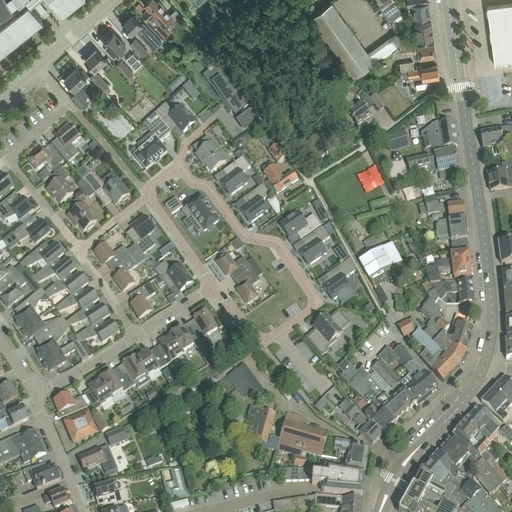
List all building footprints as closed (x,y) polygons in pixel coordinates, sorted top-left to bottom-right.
[(0,0),(0,52),(2,51),(1,50),(0,48),(0,47),(10,40),(12,42),(11,42),(12,43),(25,32),(24,32),(23,30),(33,21),(35,24),(42,19),(30,4),(32,2),(38,9),(39,9),(38,9),(42,6),(43,6),(38,0),(51,0),(62,13),(77,0),(0,0)] [(173,18),(164,9),(165,8),(158,0),(156,2),(154,0),(148,0),(144,4),(148,9),(142,14),(148,20),(146,21),(163,39),(169,33),(163,27),(173,18)] [(374,0),(377,5),(378,5),(382,11),(395,3),(395,2),(394,2),(392,0),(374,0)] [(414,19),(420,18),(430,17),(428,2),(427,3),(426,0),(407,0),(408,7),(412,7),(414,19)] [(225,1),(220,6),(225,11),(223,13),(225,15),(232,8),(225,1)] [(354,77),(375,63),(390,51),(384,41),(367,52),(331,3),(311,18),(354,77)] [(395,3),(382,11),(388,21),(401,12),(395,3)] [(511,3),(496,5),(487,6),(488,16),(490,29),(491,29),(492,42),(491,42),(493,55),(494,65),(504,64),(511,62),(511,3)] [(136,30),(154,49),(162,42),(144,22),(141,25),(139,23),(132,15),(122,24),(131,34),(136,30)] [(417,41),(424,40),(434,39),(431,22),(415,25),(417,41)] [(103,42),(110,50),(118,59),(123,55),(119,50),(125,45),(120,40),(114,32),(103,42)] [(395,36),(394,37),(392,34),(384,41),(390,51),(397,47),(397,46),(395,36)] [(397,49),(407,43),(405,34),(395,36),(397,46),(397,47),(397,49)] [(140,56),(146,51),(147,50),(136,38),(130,44),(140,56)] [(407,43),(397,49),(393,52),(394,58),(408,55),(407,53),(418,51),(419,58),(435,55),(436,55),(434,43),(433,43),(424,44),(414,46),(413,42),(407,43)] [(84,59),(91,67),(94,70),(100,64),(107,72),(113,67),(102,56),(95,49),(84,59)] [(116,64),(127,77),(133,72),(121,60),(116,64)] [(413,61),(400,63),(401,71),(402,71),(414,69),(413,61)] [(208,72),(202,76),(210,86),(213,84),(221,94),(217,97),(230,114),(232,112),(234,115),(233,115),(235,117),(240,113),(243,111),(243,110),(248,106),(217,65),(211,70),(211,69),(207,71),(208,72)] [(414,69),(402,71),(403,78),(409,77),(411,77),(422,75),(422,80),(439,78),(437,65),(436,66),(414,69)] [(83,108),(88,103),(83,99),(88,94),(79,84),(86,79),(85,77),(88,74),(83,69),(80,72),(76,67),(64,78),(77,92),(72,96),(83,108)] [(89,77),(94,81),(102,90),(106,94),(110,91),(106,86),(108,85),(100,76),(96,71),(89,77)] [(402,75),(394,81),(398,86),(403,85),(402,75)] [(334,95),(351,118),(357,126),(371,117),(361,103),(355,107),(342,90),(334,95)] [(365,94),(364,95),(361,92),(358,94),(358,95),(368,109),(373,105),(365,94)] [(370,98),(373,103),(379,111),(384,107),(379,99),(375,94),(374,95),(370,98)] [(106,95),(102,99),(106,103),(111,100),(106,95)] [(109,105),(101,113),(103,115),(111,108),(117,114),(121,110),(112,102),(109,105)] [(165,104),(155,113),(171,132),(177,127),(182,134),(194,123),(181,107),(173,114),(165,104)] [(250,109),(245,113),(253,124),(258,120),(250,109)] [(155,113),(142,124),(143,125),(151,134),(143,140),(147,145),(133,156),(145,171),(167,153),(159,143),(163,140),(171,133),(155,114),(155,113)] [(111,125),(122,125),(122,116),(111,116),(111,125)] [(454,147),(457,147),(453,122),(437,124),(439,137),(431,139),(430,134),(425,135),(426,137),(422,138),(426,157),(454,150),(454,147)] [(69,143),(77,136),(73,131),(68,125),(54,137),(57,140),(51,144),(57,152),(67,164),(79,154),(69,143)] [(504,154),(504,149),(503,146),(511,144),(511,130),(511,127),(479,133),(483,150),(491,148),(492,151),(493,156),(504,154)] [(325,131),(307,144),(318,161),(322,158),(337,148),(331,140),(327,134),(325,131)] [(265,132),(258,137),(264,146),(265,145),(269,151),(268,152),(277,164),(286,158),(272,139),(271,140),(265,132)] [(385,138),(390,153),(409,147),(407,142),(404,132),(385,138)] [(211,143),(207,137),(192,148),(196,154),(195,155),(200,162),(202,161),(211,173),(225,163),(216,150),(218,149),(213,142),(211,143)] [(121,148),(126,154),(140,145),(136,138),(121,148)] [(94,143),(89,148),(93,151),(96,155),(101,151),(100,150),(94,143)] [(54,174),(61,169),(58,166),(63,162),(50,146),(43,151),(41,149),(27,160),(36,170),(43,164),(45,163),(54,174)] [(457,169),(454,150),(426,157),(406,162),(410,174),(418,173),(417,170),(426,168),(427,174),(434,172),(435,174),(437,174),(457,169)] [(236,154),(235,157),(238,161),(243,157),(240,151),(236,154)] [(220,183),(229,196),(246,184),(240,175),(250,168),(242,158),(222,172),(227,178),(220,183)] [(497,173),(487,174),(490,192),(500,190),(507,189),(511,187),(511,161),(500,164),(501,172),(497,173)] [(264,184),(273,197),(298,180),(296,178),(297,178),(296,177),(296,178),(291,172),(282,178),(274,166),(273,166),(271,163),(262,169),(264,172),(262,173),(268,181),(264,184)] [(61,169),(54,174),(50,177),(56,185),(54,186),(53,185),(46,190),(54,200),(55,199),(60,204),(68,198),(73,194),(65,185),(66,184),(64,181),(68,178),(67,176),(61,169)] [(83,180),(89,189),(94,194),(104,207),(111,201),(115,206),(118,203),(121,201),(123,202),(128,198),(127,197),(129,195),(117,180),(107,188),(90,173),(83,180)] [(0,197),(5,194),(13,187),(4,176),(3,175),(0,177),(0,197)] [(85,185),(80,189),(83,193),(89,189),(85,185)] [(241,211),(250,223),(266,211),(260,203),(270,196),(262,185),(242,200),(247,206),(241,211)] [(89,198),(94,194),(89,189),(83,194),(87,198),(89,198)] [(19,221),(24,217),(32,211),(25,202),(22,199),(22,198),(19,200),(15,194),(7,200),(0,205),(0,216),(4,221),(15,216),(19,221)] [(207,230),(208,231),(213,228),(212,226),(218,221),(200,197),(181,211),(187,219),(193,227),(198,235),(203,231),(204,232),(207,230)] [(427,215),(439,212),(435,197),(423,200),(427,215)] [(89,214),(90,212),(83,204),(82,205),(78,198),(65,208),(69,214),(67,216),(76,227),(78,226),(83,233),(96,222),(89,214)] [(175,198),(164,206),(171,215),(182,208),(175,198)] [(448,217),(447,217),(447,220),(465,218),(463,202),(447,205),(448,217)] [(323,210),(316,214),(322,224),(329,220),(323,210)] [(303,222),(297,213),(280,225),(289,239),(296,234),(300,240),(320,226),(313,216),(303,222)] [(132,230),(126,234),(134,245),(139,251),(142,255),(143,255),(150,249),(155,246),(147,236),(155,230),(143,216),(135,223),(130,227),(132,230)] [(12,235),(19,243),(29,237),(35,244),(50,233),(40,221),(40,222),(39,224),(33,217),(12,235)] [(436,233),(466,229),(465,218),(447,220),(438,222),(435,226),(436,233)] [(329,225),(322,230),(327,236),(334,231),(329,225)] [(321,228),(301,242),(306,248),(299,253),(308,266),(325,254),(319,245),(329,239),(327,236),(322,230),(321,228)] [(466,229),(436,233),(437,238),(450,236),(450,241),(451,250),(458,249),(457,241),(467,239),(466,229)] [(228,235),(233,242),(238,239),(232,231),(228,235)] [(8,238),(2,242),(7,248),(11,244),(11,242),(8,238)] [(426,248),(429,243),(422,239),(419,244),(426,248)] [(500,264),(510,263),(511,262),(511,240),(507,241),(498,242),(500,264)] [(241,241),(234,246),(240,254),(247,249),(241,241)] [(20,264),(24,270),(42,261),(48,267),(57,259),(63,255),(62,253),(63,253),(60,249),(59,249),(55,244),(49,249),(45,244),(20,264)] [(111,271),(139,251),(134,245),(126,251),(123,247),(113,255),(111,252),(105,244),(94,253),(103,266),(106,264),(111,271)] [(340,246),(333,251),(342,263),(349,258),(340,246)] [(368,257),(359,262),(369,280),(374,288),(380,285),(376,276),(391,268),(387,261),(394,257),(388,246),(381,249),(368,257)] [(123,293),(131,287),(134,284),(127,274),(137,266),(134,262),(142,255),(139,251),(111,271),(115,277),(113,279),(123,293)] [(234,282),(257,266),(252,259),(246,263),(243,258),(234,265),(224,251),(219,255),(222,259),(216,263),(227,277),(229,275),(234,282)] [(469,256),(468,255),(468,253),(451,255),(452,261),(436,262),(437,269),(469,265),(469,260),(470,259),(469,256)] [(409,258),(407,261),(408,264),(411,266),(414,265),(416,263),(415,259),(412,257),(409,258)] [(32,280),(36,285),(54,276),(59,281),(60,282),(69,274),(75,269),(67,259),(61,264),(57,259),(48,267),(32,280)] [(343,280),(356,271),(350,260),(326,277),(330,283),(323,288),(332,300),(349,289),(343,280)] [(159,261),(152,266),(154,270),(161,265),(159,261)] [(154,270),(160,277),(163,283),(165,286),(168,290),(175,285),(180,292),(192,284),(180,266),(171,273),(164,263),(161,265),(154,270)] [(471,275),(470,270),(469,265),(437,269),(434,269),(424,271),(428,284),(429,284),(430,285),(440,284),(439,284),(439,278),(438,278),(437,276),(453,274),(454,279),(471,277),(470,276),(471,275)] [(247,305),(257,297),(251,288),(259,281),(257,278),(262,274),(257,266),(234,282),(239,288),(236,290),(247,305)] [(0,290),(19,275),(12,267),(4,273),(0,267),(0,290)] [(25,271),(19,275),(26,284),(35,295),(40,290),(36,285),(32,280),(25,271)] [(503,292),(511,290),(511,272),(501,274),(502,283),(503,292)] [(44,295),(48,300),(66,291),(71,297),(81,289),(87,284),(86,283),(87,282),(84,278),(83,279),(79,274),(73,279),(69,274),(60,282),(59,281),(43,294),(44,295)] [(18,290),(26,284),(19,275),(0,290),(0,291),(4,296),(0,299),(8,309),(23,296),(18,290)] [(160,277),(154,281),(158,286),(163,283),(160,277)] [(460,305),(474,303),(471,282),(445,285),(445,283),(439,284),(440,284),(430,285),(438,299),(441,301),(445,294),(459,293),(460,305)] [(151,312),(146,303),(145,301),(156,294),(149,284),(129,296),(133,303),(130,305),(139,319),(151,312)] [(423,334),(423,335),(433,344),(444,334),(446,335),(450,328),(449,327),(446,325),(441,320),(441,319),(439,313),(441,311),(434,305),(438,301),(437,300),(438,299),(430,285),(429,284),(428,284),(422,285),(428,299),(422,307),(423,308),(419,313),(430,322),(427,325),(427,326),(426,327),(428,329),(423,334)] [(77,305),(81,311),(82,312),(92,305),(98,300),(91,290),(85,294),(81,289),(71,297),(72,297),(55,309),(57,311),(58,313),(77,305)] [(20,315),(15,320),(17,323),(16,324),(19,329),(21,328),(22,330),(38,319),(33,312),(44,295),(43,294),(40,290),(35,295),(16,310),(20,315)] [(511,290),(503,292),(504,302),(511,301),(511,290)] [(396,297),(395,312),(403,312),(404,297),(396,297)] [(66,324),(68,327),(87,320),(91,327),(92,327),(102,321),(109,316),(108,315),(109,315),(106,310),(105,311),(102,306),(95,310),(92,305),(82,312),(81,311),(65,323),(66,324)] [(201,344),(206,352),(214,347),(207,336),(217,330),(217,329),(212,322),(213,321),(208,313),(207,314),(205,311),(193,319),(194,321),(194,323),(189,326),(201,344)] [(306,339),(321,356),(327,351),(326,349),(335,341),(334,339),(341,333),(340,332),(349,324),(338,311),(329,319),(326,315),(323,318),(321,315),(313,321),(316,324),(312,327),(316,331),(306,339)] [(35,336),(39,341),(66,324),(65,323),(62,319),(42,325),(38,319),(22,330),(23,332),(22,333),(25,338),(27,337),(29,340),(35,336)] [(406,336),(414,332),(419,329),(413,320),(406,323),(410,329),(401,334),(403,338),(406,336)] [(77,341),(79,344),(86,341),(97,337),(102,344),(112,337),(113,338),(117,335),(116,334),(118,333),(111,322),(105,326),(102,321),(92,327),(91,327),(75,338),(77,341)] [(467,352),(475,329),(456,322),(454,329),(450,328),(446,335),(445,338),(450,340),(448,344),(452,346),(466,352),(467,352)] [(401,334),(410,329),(406,323),(397,328),(401,334)] [(42,360),(43,362),(59,352),(55,345),(69,329),(68,327),(66,324),(39,341),(43,347),(36,351),(39,355),(37,356),(40,361),(42,360)] [(182,327),(170,334),(182,353),(193,346),(194,348),(195,348),(201,344),(189,326),(184,329),(182,328),(182,327)] [(423,334),(422,334),(418,331),(411,338),(419,346),(414,352),(419,359),(430,371),(442,383),(451,374),(436,359),(434,361),(430,357),(433,354),(426,347),(425,348),(415,339),(422,336),(423,335),(423,334)] [(227,332),(222,335),(228,344),(232,350),(237,347),(227,332)] [(183,355),(182,353),(170,334),(162,339),(163,341),(159,344),(160,346),(155,349),(165,367),(172,363),(172,362),(183,355)] [(445,338),(446,335),(444,334),(433,344),(439,351),(440,350),(448,354),(459,365),(466,352),(452,346),(448,344),(450,340),(445,338)] [(439,351),(433,344),(423,335),(422,336),(415,339),(425,348),(426,347),(433,354),(430,357),(434,361),(436,359),(451,374),(459,365),(448,354),(440,350),(439,351)] [(81,363),(88,359),(84,351),(79,344),(77,341),(59,352),(43,362),(44,364),(43,365),(46,370),(47,369),(49,373),(66,363),(63,358),(74,351),(81,363)] [(201,344),(195,348),(200,356),(207,366),(212,363),(213,363),(206,352),(201,344)] [(402,347),(394,352),(393,353),(387,348),(378,358),(381,361),(387,367),(397,361),(403,369),(405,371),(406,372),(406,373),(408,375),(401,382),(399,384),(404,389),(416,404),(438,386),(413,362),(402,347)] [(89,349),(84,351),(88,359),(93,356),(89,349)] [(159,371),(165,367),(155,349),(149,353),(147,351),(144,354),(142,352),(134,357),(146,375),(147,378),(148,377),(159,370),(159,371)] [(150,382),(148,377),(147,378),(146,375),(134,357),(122,364),(123,366),(123,368),(118,370),(130,389),(136,385),(138,389),(150,382)] [(361,369),(356,373),(351,367),(345,361),(337,368),(343,375),(341,377),(359,396),(363,400),(367,405),(371,402),(379,410),(381,411),(382,410),(382,411),(382,410),(395,423),(395,422),(409,410),(416,404),(404,389),(391,400),(361,369)] [(401,382),(387,367),(381,361),(371,369),(392,391),(399,384),(401,382)] [(259,404),(260,403),(268,397),(243,365),(227,377),(243,398),(251,392),(259,404)] [(167,369),(161,373),(165,379),(171,375),(167,369)] [(130,389),(118,370),(113,373),(111,373),(111,372),(99,379),(111,398),(122,391),(123,393),(130,389)] [(111,398),(99,379),(91,384),(92,386),(88,389),(90,391),(83,395),(94,412),(101,407),(100,407),(112,400),(111,398)] [(504,379),(481,403),(494,415),(498,419),(502,422),(507,416),(499,409),(505,404),(509,408),(511,404),(511,381),(510,384),(504,379)] [(0,412),(3,411),(5,411),(3,406),(17,398),(10,385),(0,390),(0,412)] [(169,419),(190,413),(184,388),(163,394),(169,419)] [(69,394),(53,401),(59,414),(63,412),(65,413),(66,416),(65,417),(65,418),(88,408),(81,398),(72,401),(69,394)] [(357,406),(363,400),(359,396),(353,402),(357,406)] [(356,430),(361,435),(372,446),(382,436),(374,429),(360,415),(360,416),(357,413),(358,412),(347,399),(339,408),(345,414),(344,415),(350,421),(352,419),(354,421),(359,426),(356,430)] [(361,411),(367,405),(363,400),(357,406),(361,411)] [(259,446),(277,451),(278,446),(280,440),(268,437),(271,425),(274,414),(252,407),(249,417),(255,418),(252,428),(246,427),(244,434),(255,437),(254,440),(260,442),(259,446)] [(7,419),(3,411),(0,412),(0,422),(3,421),(8,430),(19,424),(28,420),(22,408),(13,412),(8,414),(10,417),(7,419)] [(378,417),(389,429),(395,423),(382,410),(382,411),(383,411),(380,415),(376,411),(372,408),(371,409),(369,411),(376,418),(378,417)] [(490,420),(477,408),(464,422),(478,434),(477,435),(485,442),(491,436),(492,437),(499,429),(490,420)] [(367,413),(365,415),(383,434),(389,429),(378,417),(376,418),(369,411),(367,413)] [(87,412),(64,422),(73,444),(97,434),(87,412)] [(102,433),(108,429),(99,415),(93,419),(102,433)] [(283,429),(280,440),(278,446),(281,447),(302,453),(320,459),(327,435),(301,428),(304,420),(287,415),(284,425),(283,429)] [(455,432),(481,461),(501,485),(506,481),(505,479),(493,464),(498,460),(489,447),(490,446),(485,442),(477,435),(478,434),(464,422),(455,432)] [(506,427),(499,433),(510,445),(511,443),(511,434),(510,431),(506,427)] [(121,430),(116,432),(111,434),(106,436),(110,448),(126,442),(121,430)] [(0,443),(0,465),(21,456),(24,464),(32,460),(32,461),(45,455),(35,432),(29,434),(28,431),(15,437),(15,436),(0,443)] [(477,464),(481,461),(455,432),(451,436),(468,453),(468,454),(477,464)] [(439,451),(437,453),(455,470),(456,470),(466,459),(470,463),(465,468),(468,472),(469,471),(477,464),(468,454),(468,453),(451,436),(439,451)] [(208,442),(195,444),(197,453),(210,451),(208,442)] [(368,451),(354,448),(350,447),(350,445),(335,443),(333,452),(339,453),(337,459),(347,461),(366,464),(368,451)] [(88,454),(78,458),(84,471),(93,467),(101,464),(105,475),(117,470),(112,459),(107,447),(99,451),(99,450),(88,454)] [(460,474),(456,470),(455,470),(437,453),(431,460),(453,481),(456,478),(460,474)] [(305,464),(306,460),(301,458),(296,457),(294,467),(304,467),(305,464)] [(154,458),(147,461),(149,468),(156,466),(154,458)] [(319,460),(317,467),(325,468),(363,475),(364,475),(366,464),(347,461),(346,466),(339,465),(339,464),(319,460)] [(421,471),(446,496),(446,498),(459,511),(498,511),(480,491),(481,491),(471,482),(469,483),(464,479),(460,475),(456,478),(453,481),(431,460),(421,471)] [(481,461),(477,464),(469,471),(489,496),(499,488),(508,501),(511,499),(509,494),(501,485),(481,461)] [(59,481),(59,480),(60,479),(60,476),(59,475),(59,474),(58,473),(57,472),(55,472),(54,468),(47,470),(45,464),(35,467),(23,471),(28,483),(33,481),(37,490),(42,488),(42,489),(45,488),(45,487),(50,485),(59,481)] [(188,496),(188,494),(182,472),(181,468),(170,470),(171,474),(173,482),(165,484),(169,498),(188,496)] [(361,497),(363,475),(325,468),(324,477),(312,476),(311,482),(311,486),(323,487),(323,494),(361,497)] [(284,483),(291,482),(291,470),(283,471),(284,483)] [(459,511),(446,498),(446,496),(421,471),(403,502),(396,511),(459,511)] [(96,501),(98,506),(122,504),(119,491),(121,489),(119,484),(117,483),(111,485),(104,487),(94,489),(98,501),(96,501)] [(54,509),(59,507),(68,503),(63,490),(48,496),(42,498),(46,506),(51,503),(54,509)] [(315,501),(314,507),(315,507),(341,509),(341,511),(340,511),(360,511),(361,500),(351,499),(315,496),(315,497),(315,501)] [(315,501),(315,497),(306,498),(307,510),(314,509),(315,507),(314,507),(315,501)] [(300,511),(307,510),(306,498),(299,499),(300,511)] [(297,511),(300,511),(299,499),(292,500),(293,511),(297,511)] [(187,500),(169,505),(171,511),(189,507),(187,500)]
